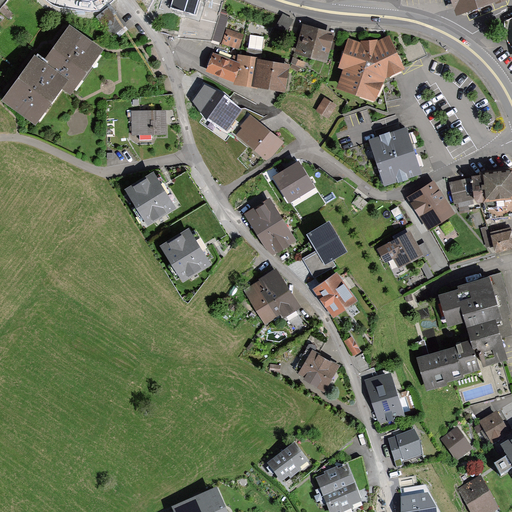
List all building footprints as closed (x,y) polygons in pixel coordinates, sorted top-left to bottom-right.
[(174,0),(172,7),(194,14),(198,0),(174,0)] [(450,0),(455,14),(494,0),(450,0)] [(113,37),(127,25),(110,4),(95,16),(113,37)] [(502,35),(511,48),(511,8),(511,12),(501,17),(502,35)] [(227,14),(220,12),(213,36),(220,38),(227,14)] [(292,18),(281,12),(273,26),(285,33),(292,18)] [(326,61),(335,30),(303,21),(294,52),(326,61)] [(101,47),(67,22),(40,58),(66,77),(60,85),(69,92),(101,47)] [(244,32),(227,26),(222,42),(239,48),(244,32)] [(406,43),(400,31),(389,36),(393,44),(402,64),(405,62),(426,52),(419,37),(406,43)] [(335,87),(373,99),(382,82),(385,76),(404,67),(402,64),(393,44),(389,36),(388,33),(377,38),(376,37),(360,39),(360,40),(347,36),(336,66),(341,67),(335,87)] [(256,87),(261,58),(262,48),(247,45),(245,53),(238,52),(236,60),(233,81),(233,82),(251,85),(251,86),(256,87)] [(236,60),(212,50),(205,69),(233,81),(236,60)] [(60,85),(66,77),(40,58),(31,52),(0,95),(0,98),(33,122),(60,85)] [(290,62),(261,58),(256,87),(285,91),(290,62)] [(225,94),(204,85),(193,101),(207,118),(226,130),(242,110),(225,94)] [(330,118),(338,104),(324,96),(316,110),(330,118)] [(131,136),(165,135),(165,110),(130,110),(131,136)] [(284,140),(250,113),(240,125),(242,126),(236,134),(244,141),(243,142),(267,161),(284,140)] [(420,171),(406,129),(374,140),(388,181),(420,171)] [(289,202),(313,187),(298,163),(275,178),(289,202)] [(469,197),(474,196),(474,197),(477,202),(511,197),(511,165),(479,169),(480,173),(471,174),(448,180),(449,181),(441,182),(450,200),(453,200),(454,201),(455,201),(456,205),(458,205),(460,211),(470,208),(468,203),(470,202),(469,197)] [(176,207),(153,170),(124,188),(147,225),(176,207)] [(427,231),(455,213),(434,179),(406,197),(427,231)] [(243,213),(256,234),(282,218),(269,197),(243,213)] [(256,234),(261,243),(274,253),(295,240),(282,218),(256,234)] [(334,263),(331,258),(345,249),(327,219),(303,233),(313,248),(300,256),(312,276),(334,263)] [(511,246),(511,228),(511,227),(491,233),(488,224),(481,226),(486,245),(493,243),(495,251),(511,246)] [(212,263),(188,226),(159,245),(183,281),(212,263)] [(424,239),(417,243),(409,229),(407,230),(405,226),(391,234),(393,238),(376,247),(384,261),(386,260),(395,275),(407,268),(404,263),(423,253),(423,254),(430,250),(424,239)] [(433,273),(426,260),(419,263),(427,277),(433,273)] [(275,268),(258,279),(259,281),(280,315),(283,319),(300,308),(275,268)] [(330,316),(355,299),(335,270),(310,287),(330,316)] [(486,282),(442,296),(450,322),(465,318),(462,306),(465,305),(483,363),(501,357),(494,334),(509,330),(504,313),(507,312),(502,295),(504,294),(499,276),(485,280),(486,282)] [(265,325),(280,315),(259,281),(243,290),(265,325)] [(413,300),(411,293),(404,295),(406,302),(413,300)] [(360,352),(351,336),(343,341),(353,356),(360,352)] [(420,341),(415,342),(428,387),(437,384),(436,381),(453,376),(453,378),(463,375),(462,370),(479,365),(474,347),(439,357),(438,353),(429,356),(426,344),(422,345),(420,341)] [(324,393),(339,365),(311,350),(297,374),(304,378),(302,381),(324,393)] [(280,372),(280,364),(270,364),(269,371),(280,372)] [(404,414),(389,370),(364,378),(379,423),(404,414)] [(509,433),(496,413),(481,422),(493,442),(509,433)] [(469,448),(456,428),(440,439),(456,461),(472,450),(472,451),(476,449),(473,445),(469,448)] [(422,456),(420,442),(414,430),(396,436),(396,437),(388,439),(395,461),(403,458),(404,462),(422,456)] [(511,439),(502,445),(507,455),(495,462),(501,472),(511,465),(511,439)] [(306,463),(292,444),(265,464),(279,483),(287,477),(289,479),(297,473),(296,471),(306,463)] [(323,473),(323,475),(313,479),(327,511),(338,511),(343,511),(352,509),(351,507),(360,503),(345,467),(337,470),(336,468),(323,473)] [(494,511),(498,510),(480,477),(457,489),(469,511),(494,511)] [(440,511),(425,485),(401,489),(402,511),(440,511)] [(219,511),(209,488),(157,511),(156,511),(219,511)]
